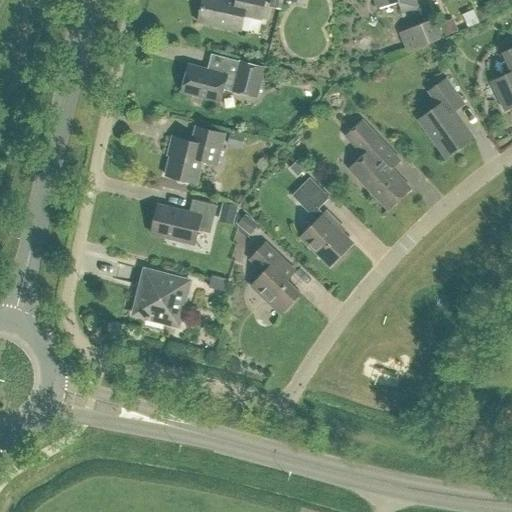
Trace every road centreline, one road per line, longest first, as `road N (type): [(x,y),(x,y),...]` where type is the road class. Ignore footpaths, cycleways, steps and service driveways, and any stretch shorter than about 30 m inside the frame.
road 1 (residential): [(130,0),(65,298),(75,338),(103,358),(280,404),(411,238),(511,157)]
road 2 (primary): [(511,504),(316,467),(48,391)]
road 3 (tertiary): [(5,322),(42,212),(85,0)]
